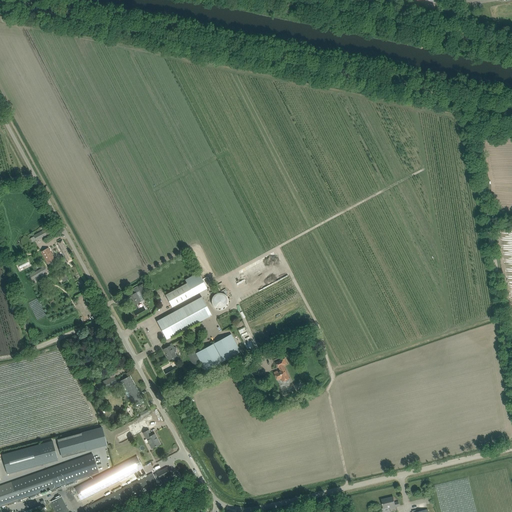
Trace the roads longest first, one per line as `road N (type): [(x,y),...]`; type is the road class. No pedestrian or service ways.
road 1 (unclassified): [(0,3),(481,109)]
road 2 (unclassified): [(216,501),(0,112)]
road 3 (unclassified): [(237,511),(511,448)]
road 4 (unclassified): [(511,371),(474,134),(481,109)]
